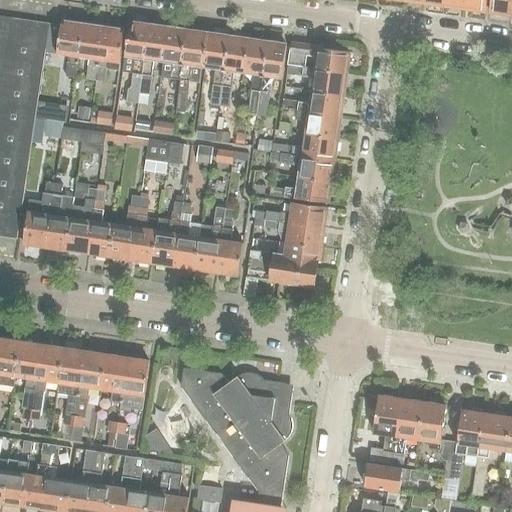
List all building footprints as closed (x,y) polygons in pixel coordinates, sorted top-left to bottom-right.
[(444,0),(444,7),(460,9),(460,7),(465,8),(465,0),(444,0)] [(465,0),(465,8),(469,9),(469,11),(485,13),(487,3),(487,0),(465,0)] [(490,12),(490,14),(507,16),(507,14),(511,15),(511,12),(511,0),(491,0),(490,11),(490,12)] [(8,43),(12,18),(0,16),(0,41),(0,42),(8,43)] [(21,45),(24,20),(12,18),(8,43),(21,45)] [(33,47),(37,22),(24,20),(21,45),(33,47)] [(60,31),(57,55),(68,56),(65,75),(75,77),(78,58),(83,24),(77,24),(78,22),(63,20),(63,22),(62,21),(60,31)] [(46,49),(50,24),(37,22),(33,47),(32,52),(45,54),(46,49)] [(86,79),(96,80),(104,27),(98,27),(98,25),(83,22),(83,24),(78,58),(88,59),(86,79)] [(125,57),(123,72),(132,73),(130,88),(128,90),(126,103),(138,104),(139,95),(140,94),(139,94),(148,27),(147,27),(147,26),(147,24),(146,23),(138,22),(136,24),(136,25),(134,25),(133,32),(128,31),(127,41),(125,57)] [(155,28),(149,27),(148,27),(139,94),(140,94),(149,95),(153,61),(162,62),(167,30),(166,30),(166,28),(165,26),(157,25),(155,27),(155,28)] [(108,62),(118,63),(120,64),(125,30),(124,30),(124,28),(109,26),(109,28),(104,27),(96,80),(105,82),(108,62)] [(186,31),(185,29),(184,29),(176,27),(174,30),(174,31),(167,30),(162,62),(172,64),(170,79),(180,80),(186,32),(186,31)] [(176,111),(185,113),(189,81),(199,83),(206,35),(204,35),(204,34),(203,31),(195,30),(193,32),(193,33),(186,32),(180,80),(175,109),(176,109),(176,111)] [(208,46),(205,68),(214,70),(209,104),(220,106),(229,39),(225,38),(223,38),(223,37),(222,35),(222,34),(214,33),(212,35),(212,36),(210,36),(208,46)] [(229,39),(220,106),(229,107),(234,73),(243,74),(248,41),(244,41),(242,40),(242,39),(241,38),(241,37),(233,36),(231,38),(231,39),(229,39)] [(248,41),(243,74),(253,75),(247,114),(256,115),(266,44),(263,43),(261,43),(261,42),(260,40),(260,39),(252,38),(250,40),(250,41),(248,41)] [(266,44),(256,115),(266,117),(271,78),(281,80),(282,80),(285,57),(287,47),(282,46),(280,46),(280,45),(279,43),(279,42),(271,41),(269,43),(269,44),(268,44),(266,44)] [(347,74),(350,52),(291,44),(288,64),(306,67),(307,56),(315,57),(313,68),(313,69),(347,74)] [(44,65),(45,54),(32,52),(29,52),(27,63),(44,65)] [(42,76),(44,65),(27,63),(25,74),(42,76)] [(301,76),(312,78),(310,91),(344,96),(347,80),(345,80),(345,75),(347,75),(347,74),(313,69),(313,68),(306,67),(288,64),(287,74),(302,76),(301,76)] [(40,87),(42,76),(25,74),(24,85),(40,87)] [(39,98),(40,87),(24,85),(22,96),(39,98)] [(297,111),(341,117),(342,116),(340,116),(340,111),(342,112),(344,96),(310,91),(308,104),(298,102),(297,104),(282,102),(281,109),(297,111)] [(37,109),(39,98),(22,96),(20,107),(37,109)] [(69,109),(53,106),(51,120),(67,122),(69,109)] [(35,121),(37,109),(20,107),(19,118),(35,121)] [(82,108),(81,119),(89,120),(91,109),(82,108)] [(297,111),(296,118),(295,120),(306,122),(304,134),(338,139),(341,123),(339,123),(339,119),(341,119),(341,117),(297,111)] [(112,113),(98,112),(96,127),(111,128),(113,113),(112,113)] [(133,118),(118,116),(117,116),(115,130),(131,132),(133,118)] [(34,132),(35,121),(19,118),(17,129),(34,132)] [(46,137),(62,140),(64,127),(65,123),(48,121),(46,137)] [(136,129),(149,131),(151,122),(138,121),(136,129)] [(155,122),(154,132),(172,135),(173,124),(155,122)] [(280,124),(279,132),(289,134),(290,125),(280,124)] [(84,130),(64,127),(62,140),(83,143),(84,130)] [(32,143),(34,132),(17,129),(15,140),(32,143)] [(84,130),(83,143),(104,146),(104,141),(105,133),(84,130)] [(218,132),(217,143),(229,144),(230,134),(218,132)] [(105,133),(104,141),(126,144),(127,136),(105,133)] [(204,133),(203,141),(215,142),(216,134),(204,133)] [(236,144),(245,145),(247,135),(237,134),(236,144)] [(272,143),(271,152),(335,161),(336,159),(334,159),(334,155),(336,155),(338,139),(304,134),(303,147),(272,143)] [(149,139),(127,136),(126,144),(148,147),(149,139)] [(148,147),(146,161),(167,164),(170,142),(149,139),(148,147)] [(30,154),(32,143),(15,140),(14,151),(30,154)] [(259,140),(258,150),(270,152),(271,152),(272,143),(273,142),(259,140)] [(167,164),(181,166),(184,144),(170,142),(167,164)] [(198,146),(198,147),(196,163),(211,165),(213,149),(214,148),(198,146)] [(234,152),(218,150),(216,164),(232,166),(233,159),(234,152)] [(29,165),(30,154),(14,151),(12,162),(29,165)] [(234,152),(233,159),(248,161),(249,154),(234,152)] [(297,177),(332,182),(335,167),(333,166),(333,161),(335,162),(335,161),(271,152),(270,152),(269,160),(289,162),(288,165),(298,166),(297,177)] [(27,176),(29,165),(12,162),(10,174),(27,176)] [(25,187),(27,176),(10,174),(9,185),(25,187)] [(317,202),(327,203),(328,198),(330,198),(332,182),(297,177),(295,189),(285,187),(285,189),(271,187),(270,195),(317,202)] [(24,241),(24,243),(25,244),(24,246),(31,247),(40,248),(41,246),(46,247),(55,184),(46,182),(44,193),(42,192),(40,209),(39,213),(31,212),(28,212),(25,233),(24,241)] [(55,184),(46,247),(51,247),(50,249),(67,252),(74,206),(75,197),(73,197),(62,195),(61,195),(62,185),(55,184)] [(24,198),(25,187),(9,185),(7,196),(24,198)] [(254,185),(253,193),(265,194),(266,187),(254,185)] [(74,206),(67,252),(83,254),(84,252),(89,253),(97,190),(88,189),(87,199),(85,208),(74,206)] [(97,190),(89,253),(93,254),(93,256),(110,258),(115,223),(114,223),(102,221),(103,209),(105,191),(97,190)] [(115,223),(110,258),(126,261),(126,259),(127,259),(131,259),(140,196),(131,195),(130,207),(129,214),(127,214),(126,225),(115,223)] [(22,209),(24,198),(7,196),(5,207),(9,207),(22,209)] [(140,196),(131,259),(136,260),(136,262),(153,265),(157,230),(146,228),(148,217),(146,217),(147,209),(147,208),(148,198),(140,196)] [(157,230),(153,265),(169,267),(169,265),(174,266),(183,203),(176,202),(174,202),(172,220),(170,220),(160,218),(158,230),(157,230)] [(280,214),(256,211),(256,212),(255,218),(323,228),(324,223),(326,223),(328,208),(326,208),(326,207),(291,202),(289,213),(280,212),(280,214)] [(183,203),(174,266),(179,266),(179,268),(195,271),(200,236),(202,225),(188,223),(191,204),(183,203)] [(18,240),(21,215),(22,209),(9,207),(8,213),(9,213),(5,238),(18,240)] [(200,236),(195,271),(212,273),(212,271),(217,272),(226,209),(217,208),(214,227),(202,225),(200,236)] [(226,209),(217,272),(222,273),(222,275),(238,277),(238,275),(239,275),(240,265),(243,242),(231,240),(233,229),(231,229),(234,211),(226,209)] [(0,236),(5,238),(9,213),(8,213),(0,211),(0,236)] [(285,243),(322,248),(325,233),(323,233),(323,228),(255,218),(254,225),(278,229),(277,231),(287,232),(285,243)] [(320,264),(322,248),(285,243),(283,254),(263,251),(263,253),(251,251),(250,259),(317,269),(318,264),(320,264)] [(314,289),(317,269),(250,259),(247,276),(247,277),(249,278),(258,279),(258,278),(286,282),(286,284),(314,289)] [(388,283),(388,284),(402,286),(403,279),(403,278),(392,277),(389,277),(388,283)] [(0,340),(0,385),(2,386),(14,388),(15,379),(21,342),(4,339),(4,341),(0,340)] [(21,342),(15,379),(25,380),(21,409),(23,409),(32,410),(33,411),(41,357),(42,347),(37,346),(38,344),(31,343),(21,342)] [(41,357),(33,411),(41,412),(42,412),(47,383),(58,384),(62,358),(64,348),(47,346),(47,348),(42,347),(41,357)] [(62,358),(58,384),(69,386),(68,395),(69,395),(66,414),(75,416),(85,353),(80,353),(80,351),(64,348),(62,358)] [(85,353),(75,416),(84,417),(85,417),(88,398),(89,398),(90,389),(101,391),(105,365),(107,355),(90,352),(90,354),(85,353)] [(105,365),(101,391),(112,392),(110,402),(121,403),(126,370),(128,360),(123,359),(123,357),(107,355),(105,365)] [(121,403),(120,411),(130,412),(131,409),(143,411),(145,397),(149,371),(150,363),(150,361),(133,359),(133,361),(128,360),(126,370),(121,403)] [(184,369),(181,388),(258,493),(257,503),(257,505),(245,503),(235,501),(233,511),(285,511),(286,509),(281,508),(281,507),(288,457),(280,445),(285,441),(288,438),(291,434),(292,429),(292,424),(291,419),(289,416),(292,394),(291,396),(287,395),(283,389),(283,385),(285,385),(285,384),(264,381),(261,377),(256,375),(252,374),(247,374),(242,375),(238,377),(228,385),(222,375),(184,369)] [(383,451),(373,449),(371,460),(392,464),(394,452),(402,399),(379,395),(376,418),(373,418),(371,431),(386,434),(383,451)] [(402,399),(394,452),(404,454),(407,439),(418,440),(424,402),(402,399)] [(424,402),(418,440),(429,442),(429,448),(439,450),(438,454),(443,461),(446,462),(449,441),(442,440),(445,415),(446,408),(447,405),(424,402)] [(449,441),(446,462),(444,479),(460,481),(464,454),(478,456),(484,411),(466,408),(466,413),(460,412),(459,423),(460,423),(457,442),(449,441)] [(23,409),(21,419),(30,420),(32,410),(23,409)] [(32,410),(30,420),(40,422),(41,412),(33,411),(32,410)] [(478,456),(472,495),(483,497),(490,449),(506,451),(510,425),(511,415),(490,412),(490,416),(485,415),(486,411),(484,411),(478,456)] [(63,438),(62,439),(72,441),(75,416),(66,414),(65,425),(63,438)] [(75,416),(72,441),(80,442),(82,428),(84,417),(75,416)] [(109,421),(107,431),(110,431),(116,432),(118,422),(109,421)] [(118,422),(116,432),(125,434),(127,423),(118,422)] [(21,433),(23,425),(10,423),(9,431),(21,433)] [(147,438),(155,451),(166,444),(157,431),(147,438)] [(33,443),(24,441),(22,452),(32,454),(33,443)] [(43,444),(41,455),(50,456),(51,445),(43,444)] [(50,456),(58,457),(59,446),(51,445),(50,456)] [(9,460),(0,458),(0,454),(1,447),(0,446),(0,504),(2,505),(9,460)] [(71,480),(68,503),(66,511),(86,511),(96,452),(87,451),(84,471),(83,471),(81,482),(71,480)] [(96,452),(86,511),(106,511),(111,486),(101,484),(105,453),(96,452)] [(394,452),(392,464),(404,465),(405,454),(404,454),(394,452)] [(127,457),(125,467),(124,477),(122,477),(120,487),(111,486),(106,511),(126,511),(135,458),(127,457)] [(139,490),(144,459),(135,458),(126,511),(147,511),(150,492),(139,490)] [(27,474),(28,462),(19,461),(19,462),(9,460),(2,505),(17,507),(17,505),(22,506),(27,474)] [(166,462),(163,483),(161,483),(160,493),(150,492),(147,511),(167,511),(174,463),(166,462)] [(187,511),(190,497),(179,496),(184,465),(174,463),(167,511),(187,511)] [(37,475),(27,474),(22,506),(22,508),(23,508),(31,509),(37,510),(37,508),(42,509),(49,465),(40,464),(39,464),(37,475)] [(430,473),(367,464),(366,465),(369,466),(368,470),(366,470),(363,487),(373,488),(388,490),(389,491),(398,492),(400,492),(402,480),(418,482),(418,481),(429,482),(430,473)] [(49,465),(42,509),(47,510),(47,511),(49,511),(60,511),(61,511),(62,511),(63,502),(67,479),(56,478),(58,467),(56,466),(49,465)] [(203,487),(201,499),(222,502),(223,490),(203,487)] [(385,511),(389,491),(388,490),(388,494),(375,493),(365,491),(361,511),(385,511)] [(398,492),(389,491),(385,511),(395,511),(396,507),(398,492)] [(414,495),(412,507),(428,510),(430,498),(414,495)] [(449,511),(451,501),(435,499),(434,508),(437,511),(449,511)]
